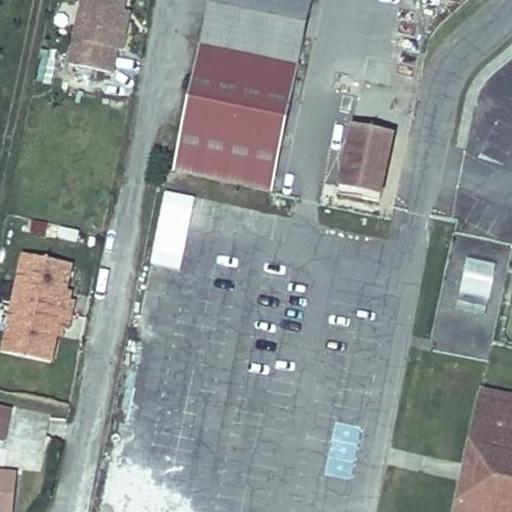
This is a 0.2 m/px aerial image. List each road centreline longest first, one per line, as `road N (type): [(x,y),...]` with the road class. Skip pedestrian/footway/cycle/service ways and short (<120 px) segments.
road 1 (residential): [(175,0),(68,511)]
road 2 (residential): [(34,0),(0,167)]
